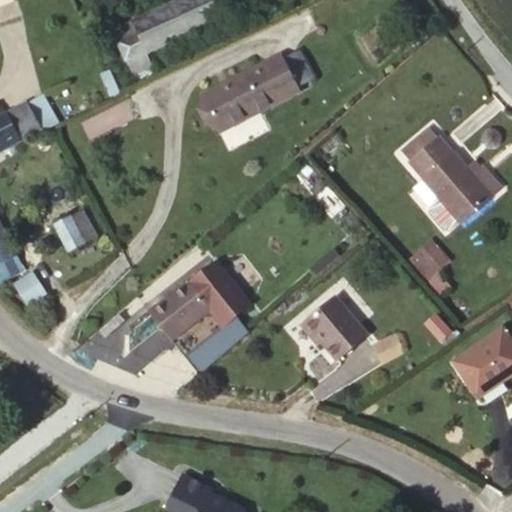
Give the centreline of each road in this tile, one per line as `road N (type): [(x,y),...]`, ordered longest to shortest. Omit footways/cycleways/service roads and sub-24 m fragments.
road 1 (tertiary): [(475,511),(410,469),(313,432),(139,400)]
road 2 (residential): [(139,400),(121,426),(0,510)]
road 3 (tertiary): [(139,400),(68,373),(0,324)]
